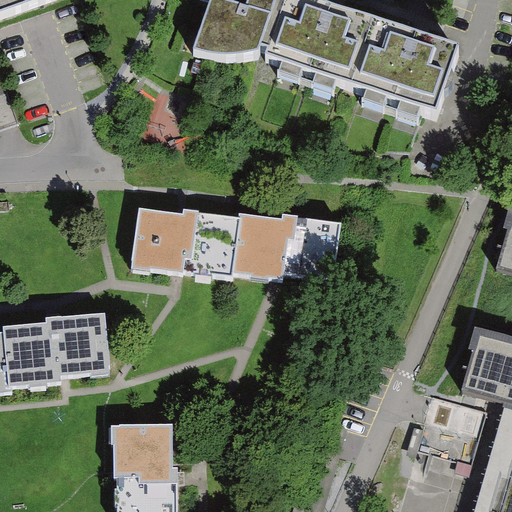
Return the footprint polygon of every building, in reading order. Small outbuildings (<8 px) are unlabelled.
[(0,0),(0,25),(68,0),(0,0)] [(215,0),(195,57),(237,65),(265,63),(286,0),(215,0)] [(327,10),(296,0),(286,0),(265,63),(349,91),(371,25),(327,10)] [(411,39),(371,25),(349,91),(437,123),(461,55),(411,39)] [(250,228),(139,214),(132,271),(178,277),(237,284),(238,279),(277,284),(286,286),(287,281),(338,288),(345,230),(252,218),(250,228)] [(511,226),(499,271),(511,273),(511,226)] [(0,397),(62,391),(61,383),(66,382),(111,378),(104,313),(54,319),(41,320),(41,327),(0,331),(0,397)] [(511,349),(478,340),(463,392),(511,406),(511,349)] [(178,425),(114,427),(116,511),(180,511),(180,478),(178,425)] [(511,511),(511,468),(499,511),(511,511)]
